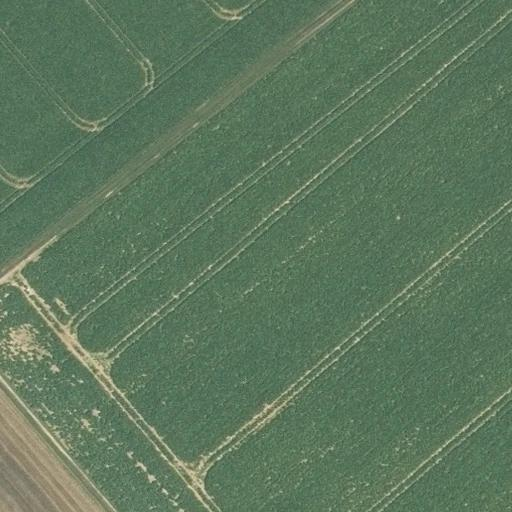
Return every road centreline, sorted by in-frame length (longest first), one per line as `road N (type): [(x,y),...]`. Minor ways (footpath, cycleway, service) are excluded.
road 1 (track): [(0,278),(361,0)]
road 2 (track): [(108,511),(0,386)]
